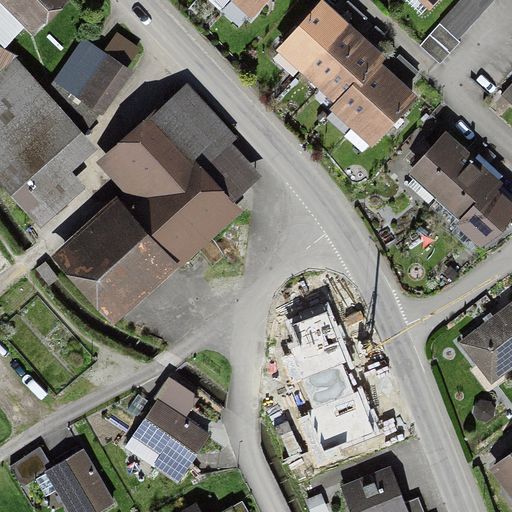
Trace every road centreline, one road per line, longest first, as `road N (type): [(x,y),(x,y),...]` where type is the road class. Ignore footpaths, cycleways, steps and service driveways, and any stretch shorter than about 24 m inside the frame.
road 1 (track): [(0,284),(98,202),(89,169),(181,47)]
road 2 (tertiary): [(137,0),(339,223)]
road 3 (residential): [(38,430),(244,316)]
road 4 (residential): [(244,316),(240,425),(276,511)]
road 5 (tertiary): [(394,334),(465,511)]
road 6 (residential): [(394,334),(511,255)]
road 7 (residential): [(244,316),(269,278),(339,223)]
road 8 (tertiary): [(339,223),(394,334)]
